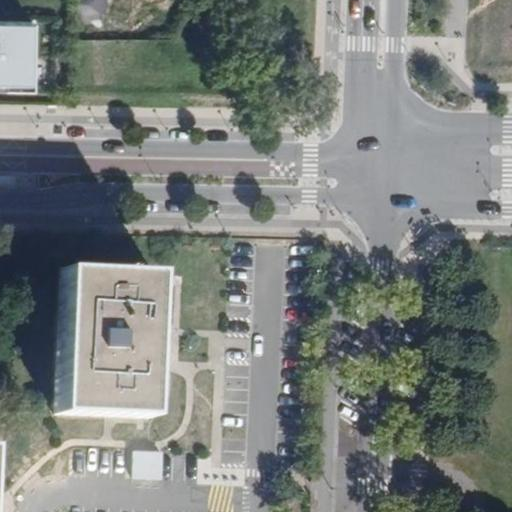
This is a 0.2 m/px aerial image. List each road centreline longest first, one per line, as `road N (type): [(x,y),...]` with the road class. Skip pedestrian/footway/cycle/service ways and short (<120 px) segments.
road 1 (residential): [(0,200),(79,192),(383,198)]
road 2 (residential): [(381,154),(0,147)]
road 3 (residential): [(383,198),(371,511)]
road 4 (secondary): [(511,130),(381,154)]
road 5 (secondary): [(383,198),(511,207)]
road 6 (secondary): [(376,120),(392,87),(393,0)]
road 7 (secondary): [(366,0),(365,81),(376,120)]
